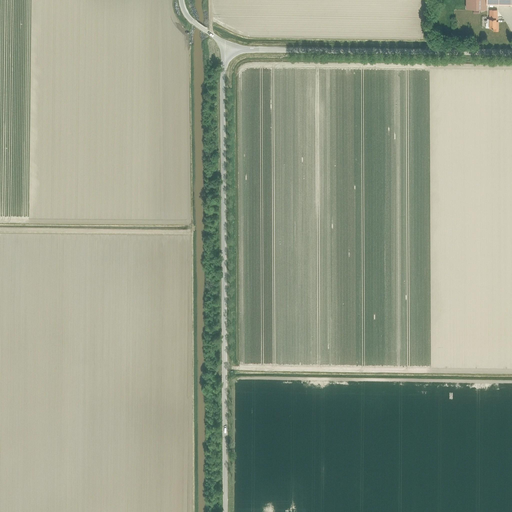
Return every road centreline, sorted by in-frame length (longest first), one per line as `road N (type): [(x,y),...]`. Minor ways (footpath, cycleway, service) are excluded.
road 1 (unclassified): [(224,511),(222,49)]
road 2 (unclassified): [(511,52),(222,49)]
